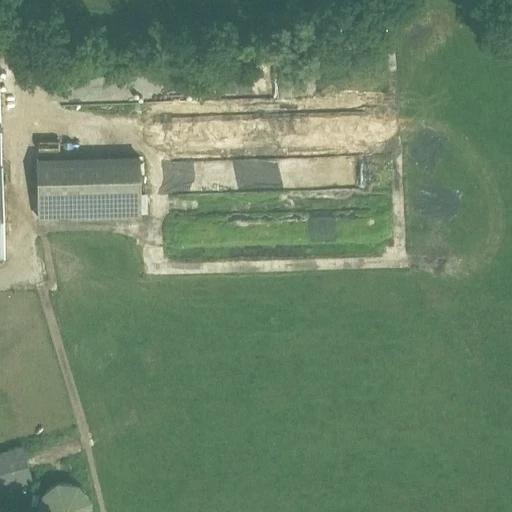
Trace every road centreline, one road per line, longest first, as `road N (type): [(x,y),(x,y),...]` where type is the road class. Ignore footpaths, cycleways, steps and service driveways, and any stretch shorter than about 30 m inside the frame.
road 1 (track): [(153,133),(153,271),(400,263),(393,59),(405,41),(441,24),(455,0)]
road 2 (track): [(16,85),(272,81)]
road 3 (track): [(19,135),(264,131)]
road 4 (track): [(26,269),(40,275),(88,438),(84,449),(54,456)]
